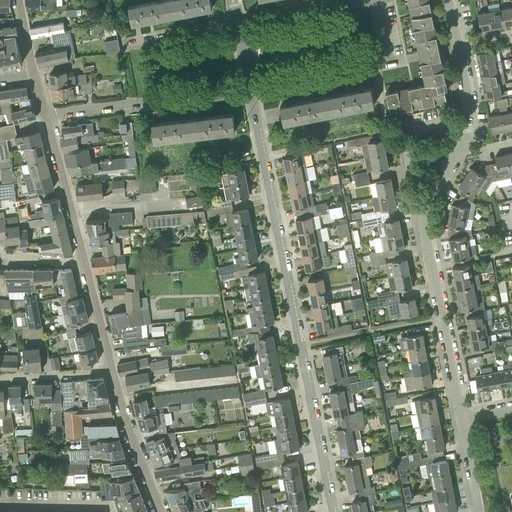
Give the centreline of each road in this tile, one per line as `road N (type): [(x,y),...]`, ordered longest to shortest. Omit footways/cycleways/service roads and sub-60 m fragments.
road 1 (residential): [(332,511),(248,89)]
road 2 (residential): [(460,420),(423,220),(458,148)]
road 3 (residential): [(248,89),(44,114)]
road 4 (residential): [(377,0),(388,55),(382,65),(248,89)]
road 5 (residential): [(44,114),(82,262)]
road 6 (residential): [(110,371),(160,511)]
road 7 (residential): [(235,23),(370,0)]
